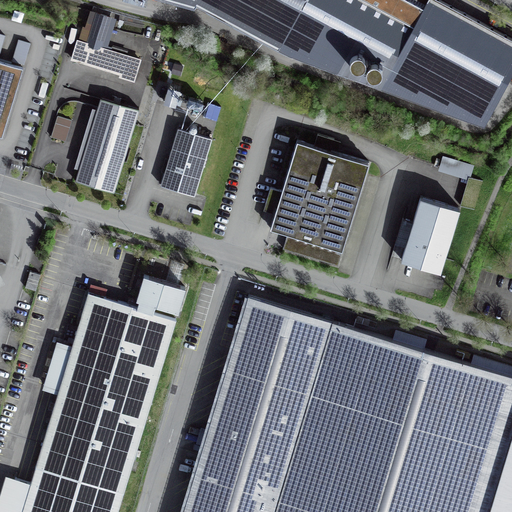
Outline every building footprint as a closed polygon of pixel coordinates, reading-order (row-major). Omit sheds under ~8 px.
[(166,0),(194,7),(289,55),(484,125),(511,74),(511,35),(444,0),(426,0),(424,4),(415,0),(166,0)] [(94,24),(88,43),(78,40),(72,59),(134,78),(140,59),(101,47),(111,16),(93,10),(89,22),(94,24)] [(30,41),(17,38),(12,58),(25,61),(30,41)] [(23,68),(0,60),(0,136),(0,137),(23,68)] [(179,90),(168,86),(164,102),(175,106),(179,90)] [(203,102),(189,97),(187,104),(201,109),(203,102)] [(100,99),(76,181),(114,192),(139,111),(100,99)] [(71,119),(58,115),(51,136),(65,140),(71,119)] [(178,129),(162,187),(197,197),(213,139),(178,129)] [(265,243),(337,265),(369,161),(296,138),(281,189),(271,186),(266,203),(277,207),(270,227),(265,243)] [(475,164),(443,154),(438,169),(469,178),(470,175),(472,176),(475,164)] [(474,209),(483,179),(472,176),(470,175),(469,178),(461,204),(474,209)] [(421,196),(400,260),(439,273),(461,209),(421,196)] [(119,302),(88,293),(71,350),(57,346),(44,387),(58,391),(30,481),(13,476),(1,511),(116,511),(186,287),(129,269),(119,302)] [(40,274),(28,270),(23,287),(35,291),(40,274)] [(511,511),(511,379),(241,299),(179,511),(511,511)]
